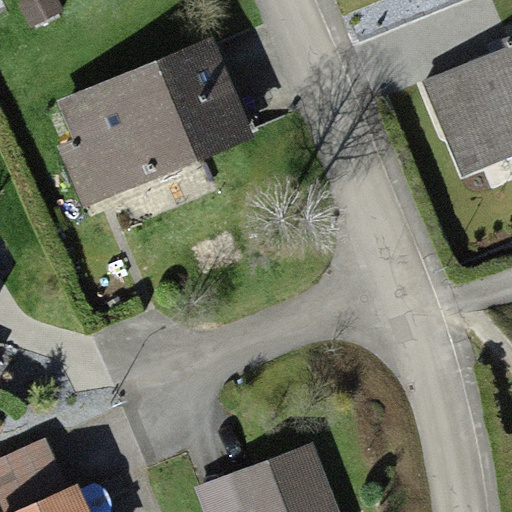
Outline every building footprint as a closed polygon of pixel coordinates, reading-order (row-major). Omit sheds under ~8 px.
[(459,173),(511,149),(511,47),(503,51),(507,59),(425,94),(459,173)] [(48,119),(83,205),(238,143),(203,56),(48,119)] [(39,449),(0,464),(0,505),(1,509),(54,489),(39,449)] [(318,511),(300,459),(223,485),(231,511),(318,511)] [(69,511),(65,501),(36,511),(69,511)]
